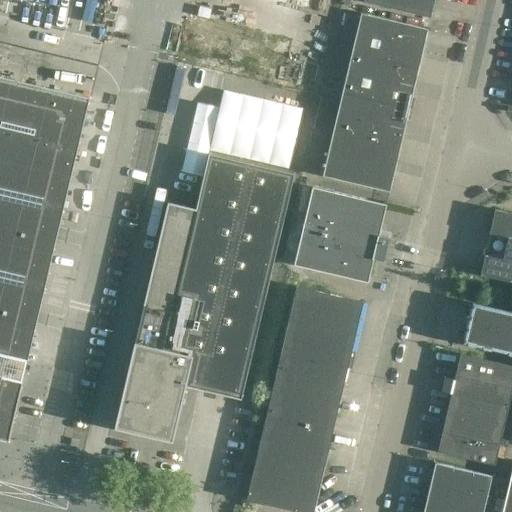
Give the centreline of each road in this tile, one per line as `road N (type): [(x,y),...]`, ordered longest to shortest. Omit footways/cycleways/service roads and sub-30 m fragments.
road 1 (unclassified): [(374,511),(457,148)]
road 2 (unclassified): [(457,148),(492,0)]
